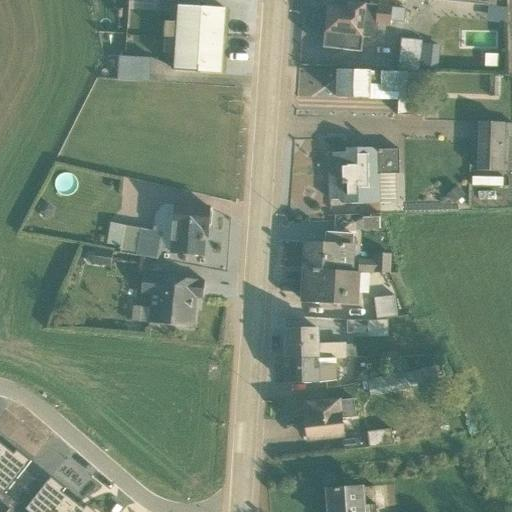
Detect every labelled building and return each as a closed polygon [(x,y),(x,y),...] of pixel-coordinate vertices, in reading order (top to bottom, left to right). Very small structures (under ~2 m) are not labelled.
[(324,34),(370,39),(372,27),(389,29),(390,22),(403,24),(405,11),(348,5),(348,11),(327,9),(324,34)] [(220,76),(225,10),(176,7),(172,73),(220,76)] [(508,8),(490,7),(489,20),(507,21),(508,8)] [(401,40),(396,74),(419,75),(420,66),(435,69),(437,47),(401,40)] [(149,83),(150,61),(118,59),(117,82),(149,83)] [(396,74),(337,72),(336,99),(397,101),(396,116),(424,117),(425,97),(437,98),(438,76),(419,75),(396,74)] [(511,126),(511,125),(478,124),(476,172),(510,173),(511,126)] [(396,205),(395,177),(399,177),(399,153),(377,154),(377,149),(344,150),(344,154),(329,154),(329,202),(342,201),(342,205),(396,205)] [(473,185),(504,186),(505,177),(474,176),(473,185)] [(159,250),(170,252),(171,254),(202,257),(204,228),(207,228),(208,210),(163,206),(154,217),(152,232),(111,225),(107,246),(120,249),(120,254),(157,259),(159,250)] [(306,246),(304,271),(353,274),(354,249),(306,246)] [(112,254),(91,251),(89,265),(110,268),(112,254)] [(361,256),(360,274),(389,276),(390,258),(361,256)] [(360,274),(353,274),(304,271),(302,304),(358,307),(360,274)] [(148,326),(193,331),(196,300),(202,301),(204,281),(141,275),(139,294),(151,295),(148,326)] [(394,297),(373,300),(376,321),(397,317),(394,297)] [(367,323),(343,322),(342,338),(366,340),(367,323)] [(284,333),(284,359),(320,358),(357,358),(357,343),(320,344),(320,332),(284,333)] [(284,359),(284,385),(321,384),(335,384),(334,368),(320,368),(320,358),(284,359)] [(390,385),(387,375),(368,381),(371,391),(390,385)] [(354,399),(305,403),(308,441),(346,437),(345,421),(356,419),(354,399)] [(390,431),(368,433),(369,448),(391,446),(390,431)] [(0,492),(4,496),(31,463),(16,452),(13,455),(0,444),(0,492)] [(65,490),(50,479),(25,511),(26,511),(92,511),(86,507),(83,511),(62,494),(65,490)] [(365,486),(326,490),(327,511),(376,511),(376,505),(367,506),(365,486)]
